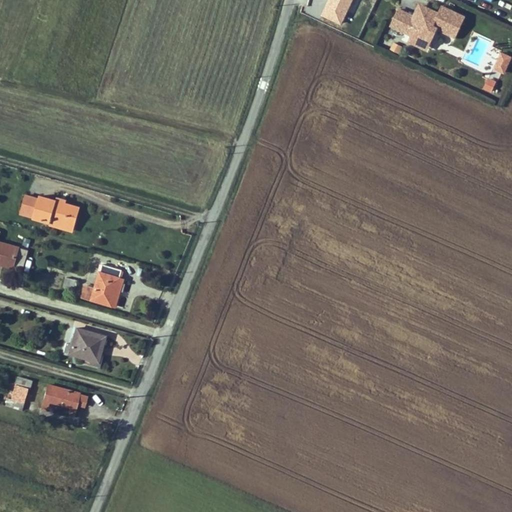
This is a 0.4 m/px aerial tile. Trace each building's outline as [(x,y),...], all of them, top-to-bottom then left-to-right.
[(340,27),(352,0),(327,0),(320,17),(340,27)] [(428,10),(419,5),(414,17),(423,21),(428,10)] [(455,37),(464,17),(442,6),(439,13),(429,9),(428,10),(423,21),(414,17),(399,9),(391,25),(412,35),(409,41),(416,44),(421,35),(431,40),(437,28),(455,37)] [(426,49),(431,40),(421,35),(416,44),(426,49)] [(398,54),(402,47),(393,43),(390,50),(398,54)] [(501,53),(494,68),(504,72),(511,58),(501,53)] [(492,91),(496,82),(489,79),(485,88),(492,91)] [(42,197),(28,193),(23,211),(55,220),(55,218),(78,225),(83,206),(43,193),(42,197)] [(55,220),(54,223),(76,230),(78,225),(55,218),(55,220)] [(0,238),(0,259),(20,266),(27,247),(0,238)] [(89,297),(98,300),(118,307),(118,306),(127,280),(129,272),(109,265),(101,290),(92,287),(89,297)] [(127,280),(118,306),(123,307),(131,281),(127,280)] [(70,355),(75,356),(104,365),(109,351),(111,351),(114,341),(83,330),(78,348),(73,346),(71,351),(70,355)] [(20,394),(16,393),(12,408),(28,413),(36,388),(23,384),(20,394)] [(54,387),(47,409),(80,420),(84,406),(85,403),(86,400),(87,398),(54,387)] [(94,402),(86,400),(85,403),(84,406),(92,409),(94,402)]
